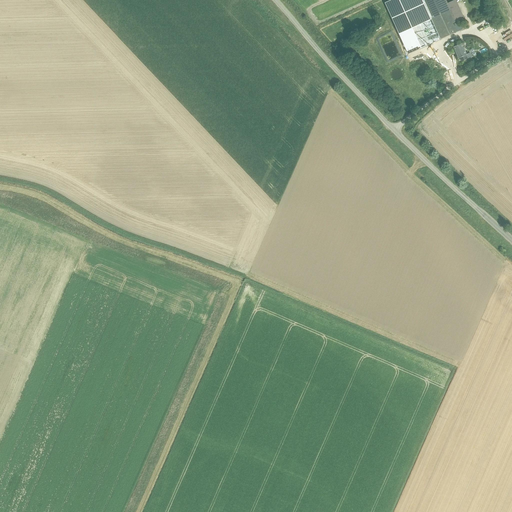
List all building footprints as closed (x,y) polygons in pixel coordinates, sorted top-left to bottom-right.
[(392,0),(385,3),(388,8),(390,13),(392,17),(396,27),(422,15),(415,0),(392,0)] [(422,0),(415,0),(422,15),(396,27),(399,34),(431,19),(431,18),(428,12),(422,0)] [(464,18),(455,0),(454,0),(447,4),(446,3),(444,0),(422,0),(428,12),(431,18),(431,19),(440,38),(456,31),(452,23),(455,22),(464,18)] [(431,20),(414,27),(414,28),(422,46),(439,39),(431,20)] [(462,29),(458,22),(454,24),(457,32),(462,29)] [(460,57),(461,61),(471,56),(469,53),(466,54),(461,43),(453,47),(458,58),(460,57)]
